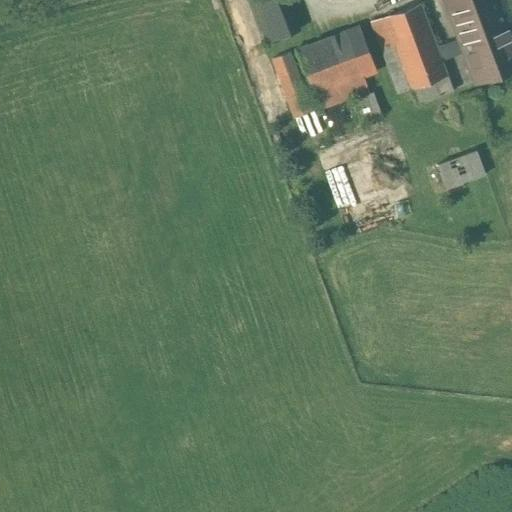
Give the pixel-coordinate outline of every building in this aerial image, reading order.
[(261,0),(275,37),(308,25),(298,0),(261,0)] [(448,41),(432,0),(411,0),(379,12),(407,89),(459,70),(448,41)] [(511,0),(456,0),(469,34),(486,79),(511,69),(511,0)] [(388,67),(369,16),(305,39),(328,103),(379,85),(374,72),(388,67)] [(465,87),(486,79),(469,34),(448,41),(459,70),(465,87)] [(302,113),(322,106),(298,42),(278,49),(302,113)] [(444,162),(452,186),(476,178),(472,167),(488,162),(483,148),(444,162)]
